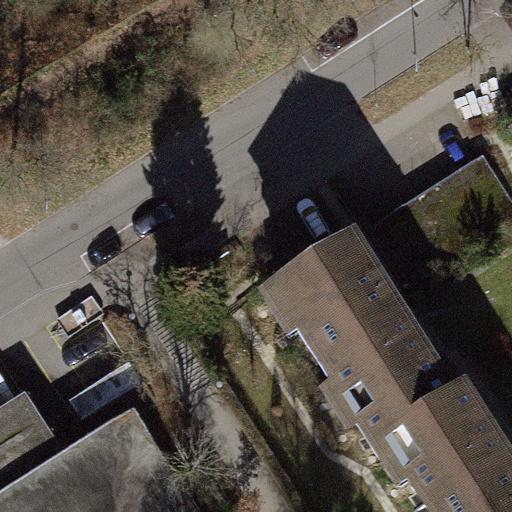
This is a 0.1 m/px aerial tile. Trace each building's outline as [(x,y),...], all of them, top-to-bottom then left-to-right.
[(511,0),(491,0),(458,23),(511,104),(511,0)] [(327,116),(220,188),(356,390),(463,318),(327,116)] [(454,252),(511,221),(511,187),(497,160),(426,197),(454,252)] [(511,511),(511,350),(482,308),(380,379),(473,511),(511,511)] [(28,397),(0,415),(0,500),(67,459),(28,397)] [(0,511),(201,511),(139,414),(67,459),(0,500),(0,511)]
